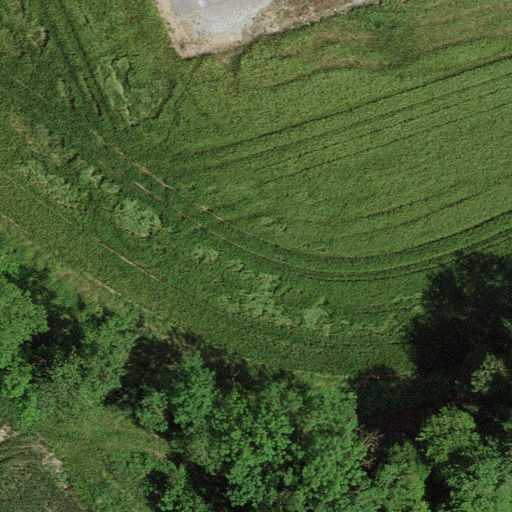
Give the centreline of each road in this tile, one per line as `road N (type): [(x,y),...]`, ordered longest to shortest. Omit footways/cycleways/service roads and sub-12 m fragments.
road 1 (track): [(511,359),(422,393),(304,397),(177,366),(0,288)]
road 2 (track): [(135,511),(17,419)]
